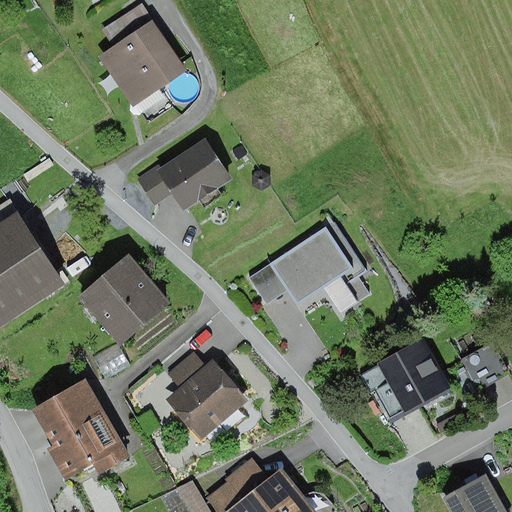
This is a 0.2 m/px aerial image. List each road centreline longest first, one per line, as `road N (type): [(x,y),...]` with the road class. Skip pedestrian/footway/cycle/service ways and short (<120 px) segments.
road 1 (unclassified): [(0,99),(256,333),(384,486)]
road 2 (unclassified): [(384,486),(511,417)]
